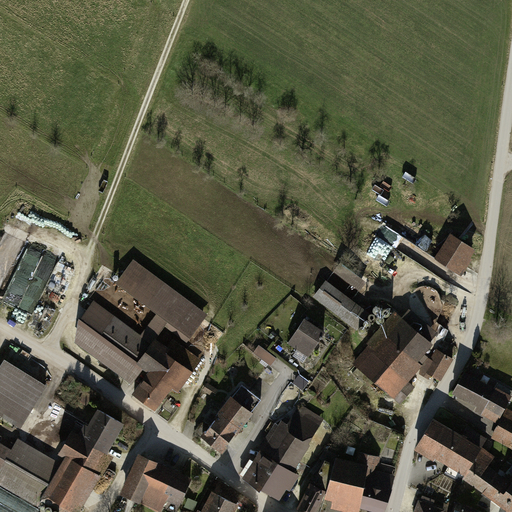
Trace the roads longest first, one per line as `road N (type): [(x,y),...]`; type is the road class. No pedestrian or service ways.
road 1 (unclassified): [(395,511),(408,450),(476,326),(511,90)]
road 2 (track): [(187,0),(51,355)]
road 3 (unclassified): [(267,503),(0,324)]
